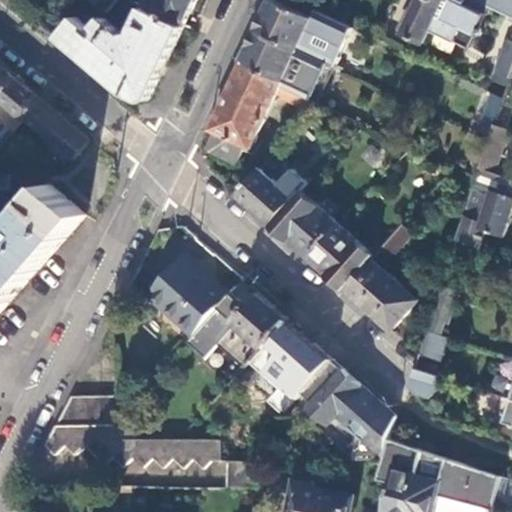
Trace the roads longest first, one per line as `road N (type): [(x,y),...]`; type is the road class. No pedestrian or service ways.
road 1 (residential): [(401,380),(146,145)]
road 2 (unclassified): [(0,454),(146,145)]
road 3 (residential): [(146,145),(0,21)]
road 4 (unclassified): [(146,145),(222,0)]
